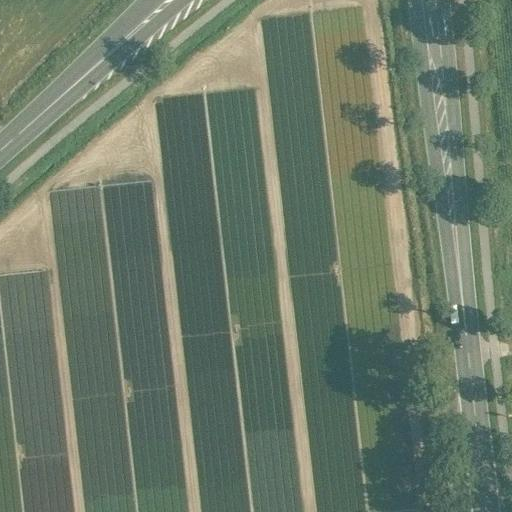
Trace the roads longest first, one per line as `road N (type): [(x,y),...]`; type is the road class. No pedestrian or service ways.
road 1 (secondary): [(432,0),(484,511)]
road 2 (secondary): [(0,152),(142,26)]
